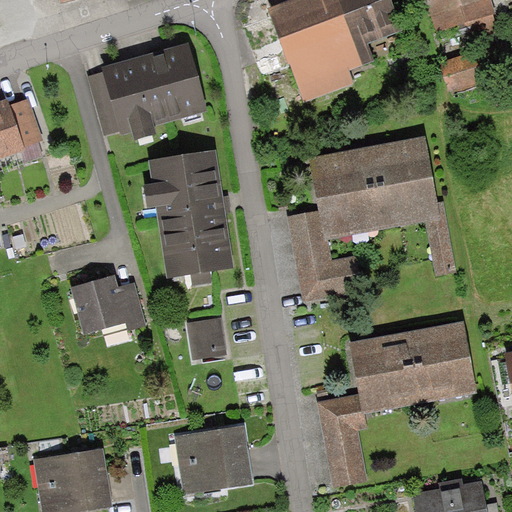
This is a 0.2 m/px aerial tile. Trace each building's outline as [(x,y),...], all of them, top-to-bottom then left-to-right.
[(291,0),(269,8),(272,17),(290,64),(304,102),(356,82),(352,71),(377,62),(371,44),(403,33),(390,0),(291,0)] [(427,0),(432,14),(435,13),(442,31),(437,33),(444,52),(498,34),(490,12),(495,10),(491,0),(427,0)] [(260,76),(290,64),(272,17),(242,29),(260,76)] [(102,66),(104,73),(120,134),(132,131),(135,141),(157,136),(154,125),(207,112),(190,44),(102,66)] [(498,46),(440,65),(451,96),(509,76),(498,46)] [(120,134),(104,73),(89,77),(105,138),(120,134)] [(0,103),(0,160),(24,153),(23,149),(10,106),(8,101),(0,103)] [(30,101),(10,106),(23,149),(44,141),(30,101)] [(370,149),(312,159),(321,211),(327,240),(427,220),(439,218),(439,214),(426,139),(370,149)] [(215,153),(150,164),(154,186),(144,188),(147,208),(158,206),(169,279),(192,275),(194,286),(212,284),(211,272),(233,269),(223,201),(215,153)] [(327,240),(321,211),(290,216),(305,299),(360,290),(354,258),(331,262),(327,240)] [(439,214),(439,218),(427,220),(436,276),(457,272),(447,212),(439,214)] [(117,276),(70,290),(84,337),(126,325),(128,332),(147,327),(135,285),(120,289),(117,276)] [(223,319),(188,324),(193,360),(228,355),(223,319)] [(361,395),(365,415),(475,393),(462,324),(351,346),(361,395)] [(317,403),(333,488),(369,481),(359,430),(367,428),(365,415),(361,395),(317,403)] [(244,427),(177,436),(185,494),(252,484),(244,427)] [(35,459),(42,511),(105,511),(113,511),(104,449),(35,459)] [(500,511),(499,503),(487,505),(483,483),(453,488),(413,495),(415,511),(500,511)]
